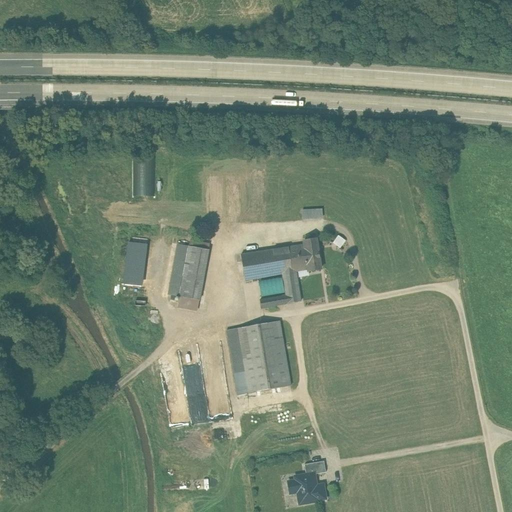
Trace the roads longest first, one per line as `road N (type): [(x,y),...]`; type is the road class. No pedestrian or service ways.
road 1 (track): [(0,483),(169,340),(229,319),(444,284),(458,300),(484,424)]
road 2 (motorway): [(0,93),(264,97),(511,115)]
road 3 (motorway): [(511,89),(274,72),(0,67)]
road 4 (track): [(294,310),(305,392),(336,460),(486,438)]
road 5 (track): [(364,299),(341,229),(268,232),(224,250),(229,319)]
